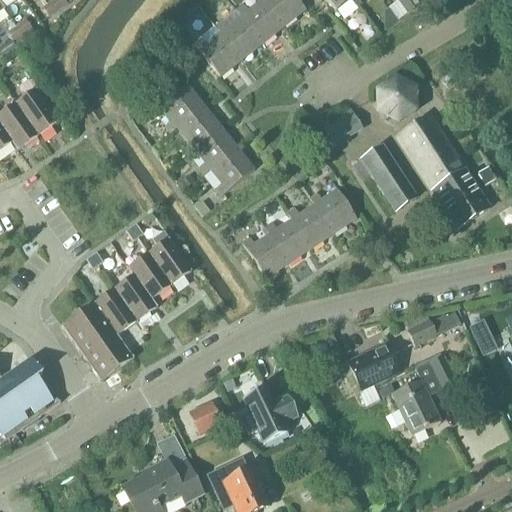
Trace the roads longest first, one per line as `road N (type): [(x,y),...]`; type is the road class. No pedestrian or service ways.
road 1 (unclassified): [(99,425),(274,327),(511,274)]
road 2 (residential): [(317,90),(367,75),(494,0)]
road 3 (residential): [(17,322),(65,261),(20,196),(0,205)]
road 4 (residential): [(99,425),(33,330),(17,322)]
